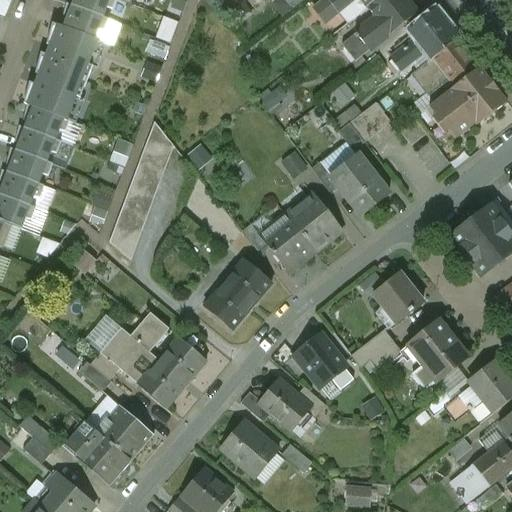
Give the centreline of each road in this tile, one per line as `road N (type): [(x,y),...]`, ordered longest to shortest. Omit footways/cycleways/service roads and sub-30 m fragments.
road 1 (residential): [(411,225),(308,301),(125,511)]
road 2 (residential): [(411,225),(511,352)]
road 3 (residential): [(511,156),(411,225)]
